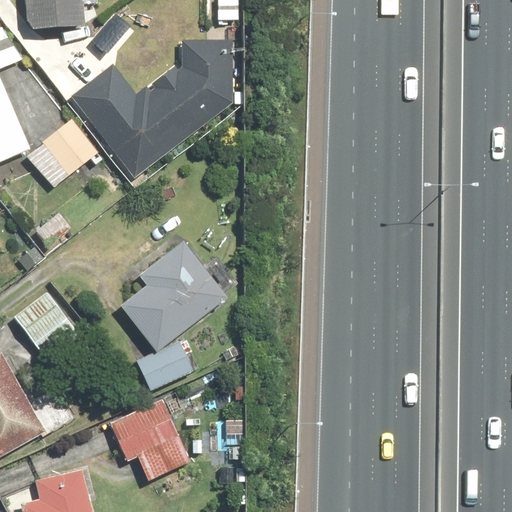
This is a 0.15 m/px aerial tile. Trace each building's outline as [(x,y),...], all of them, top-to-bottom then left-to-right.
[(21,0),(26,35),(91,28),(87,0),(21,0)] [(135,175),(235,99),(236,32),(180,31),(180,66),(138,97),(118,72),(79,101),(135,175)] [(0,148),(21,140),(0,89),(0,148)] [(30,150),(49,185),(95,160),(76,125),(30,150)] [(74,230),(59,214),(32,238),(47,255),(74,230)] [(45,262),(32,245),(14,259),(28,276),(45,262)] [(116,303),(154,351),(221,299),(182,250),(116,303)] [(48,296),(14,321),(73,400),(107,375),(48,296)] [(149,397),(202,378),(191,350),(138,369),(149,397)] [(0,447),(45,421),(3,352),(0,354),(0,447)] [(158,407),(112,431),(142,487),(188,462),(158,407)] [(248,417),(226,416),(223,465),(245,467),(248,417)] [(0,503),(0,511),(83,511),(74,480),(0,503)]
